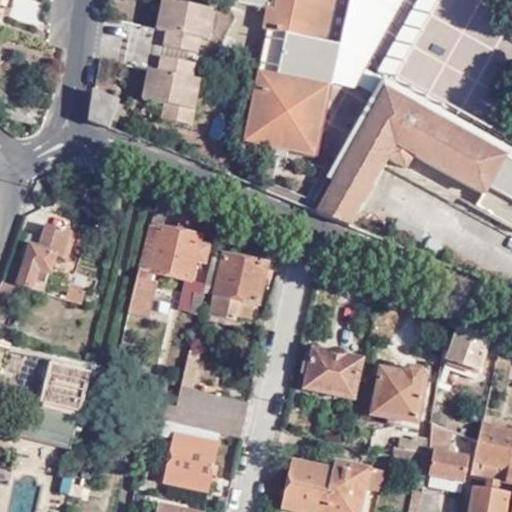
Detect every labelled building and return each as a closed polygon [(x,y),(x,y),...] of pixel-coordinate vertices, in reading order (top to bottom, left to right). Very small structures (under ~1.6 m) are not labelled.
[(164,0),(161,12),(171,15),(173,1),(164,0)] [(234,0),(234,2),(266,9),(261,30),(267,31),(243,142),(317,157),(332,85),(341,46),(373,54),(403,0),(234,0)] [(418,0),(377,73),(366,67),(358,82),(374,91),(382,79),(390,84),(437,0),(418,0)] [(216,10),(173,1),(171,15),(161,12),(157,29),(167,31),(164,46),(197,53),(200,38),(203,29),(212,30),(216,10)] [(210,41),(212,30),(203,29),(200,38),(210,41)] [(366,67),(373,54),(341,46),(332,85),(353,89),(358,82),(366,67)] [(190,87),(193,80),(196,64),(162,57),(158,72),(149,69),(146,86),(155,88),(153,101),(153,102),(165,105),(162,118),(192,125),(199,90),(190,87)] [(325,179),(335,183),(386,92),(511,161),(511,149),(511,150),(390,84),(382,79),(374,91),(325,179)] [(201,82),(193,80),(190,87),(199,90),(201,82)] [(143,100),(153,102),(153,101),(155,88),(146,86),(143,100)] [(91,122),(108,129),(120,102),(94,92),(91,122)] [(511,161),(386,92),(335,183),(319,213),(351,226),(369,192),(388,159),(406,169),(412,157),(482,194),(476,206),(489,212),(488,215),(511,227),(511,161)] [(155,203),(149,226),(162,229),(170,209),(155,203)] [(4,263),(0,272),(0,281),(8,284),(29,290),(33,279),(37,268),(48,272),(50,273),(56,255),(63,258),(72,234),(47,226),(41,249),(31,245),(23,269),(4,263)] [(149,226),(127,318),(149,324),(158,287),(152,285),(154,275),(188,282),(195,258),(204,259),(206,247),(198,245),(200,238),(162,229),(149,226)] [(23,269),(31,245),(41,249),(42,242),(16,233),(4,263),(23,269)] [(80,237),(72,234),(63,258),(72,260),(80,237)] [(212,253),(205,286),(215,288),(209,316),(234,322),(236,317),(239,300),(256,303),(258,304),(266,266),(212,253)] [(44,282),(48,272),(37,268),(33,279),(44,282)] [(0,306),(8,284),(0,281),(0,306)] [(64,302),(82,306),(85,290),(67,286),(64,302)] [(183,311),(197,315),(202,297),(188,294),(183,311)] [(256,303),(239,300),(236,317),(252,321),(256,303)] [(479,371),(490,338),(456,326),(454,335),(446,334),(442,358),(461,365),(479,371)] [(193,388),(200,362),(198,361),(200,350),(190,347),(181,386),(193,388)] [(311,350),(302,389),(351,399),(360,361),(311,350)] [(115,367),(131,372),(134,362),(117,357),(115,367)] [(441,363),(439,378),(454,382),(461,365),(442,358),(442,361),(441,363)] [(82,412),(91,377),(92,375),(40,361),(20,436),(71,449),(77,430),(81,431),(83,423),(89,424),(92,415),(82,412)] [(380,368),(373,412),(417,421),(425,375),(421,368),(409,365),(403,371),(380,368)] [(109,381),(91,377),(82,412),(92,415),(99,417),(109,381)] [(247,399),(181,386),(176,406),(242,420),(247,399)] [(176,406),(155,401),(151,419),(218,434),(238,438),(242,420),(176,406)] [(151,419),(149,418),(146,434),(173,440),(171,452),(163,451),(161,464),(168,466),(164,481),(205,490),(218,434),(151,419)] [(447,452),(451,428),(434,421),(430,440),(429,449),(434,450),(430,473),(432,473),(464,480),(465,480),(470,458),(447,452)] [(511,428),(482,423),(479,439),(472,472),(488,476),(498,478),(511,481),(511,428)] [(399,434),(397,442),(428,453),(429,449),(430,440),(413,434),(411,438),(399,434)] [(282,508),(300,511),(357,511),(367,470),(335,463),(333,472),(293,463),(282,508)] [(372,471),(367,470),(357,511),(368,511),(373,492),(368,491),(372,471)] [(462,491),(464,480),(432,473),(429,484),(462,491)] [(503,511),(507,491),(496,488),(498,478),(488,476),(486,486),(475,484),(470,511),(503,511)] [(69,489),(67,496),(81,500),(83,490),(73,486),(75,481),(62,477),(62,486),(69,489)] [(60,494),(67,496),(69,489),(62,486),(60,494)] [(433,511),(438,495),(421,491),(417,511),(433,511)]
